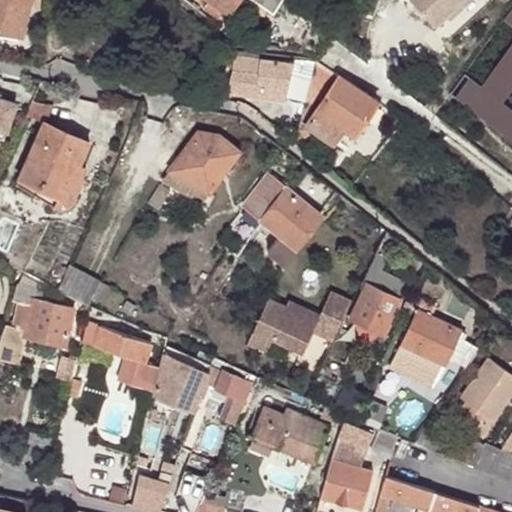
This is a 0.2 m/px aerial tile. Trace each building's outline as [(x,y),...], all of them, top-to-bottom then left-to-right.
[(0,0),(0,31),(22,36),(29,0),(0,0)] [(294,2),(292,0),(204,0),(206,1),(201,9),(217,20),(222,11),(227,14),(235,0),(259,0),(275,10),(258,35),(281,38),(280,48),(317,52),(325,32),(294,2)] [(409,0),(434,25),(460,0),(409,0)] [(467,75),(451,98),(511,140),(511,108),(504,103),(511,90),(511,6),(502,21),(511,27),(511,40),(481,85),(467,75)] [(233,65),(230,77),(228,83),(227,89),(286,95),(292,61),(234,54),(233,65)] [(377,101),(314,59),(308,88),(318,93),(323,96),(304,125),(331,143),(341,128),(353,136),(377,101)] [(318,93),(308,88),(305,101),(311,104),(318,93)] [(0,97),(0,129),(5,131),(14,102),(0,97)] [(43,104),(30,100),(24,114),(43,122),(52,104),(43,104)] [(89,141),(43,122),(18,178),(57,196),(54,201),(53,205),(59,206),(64,206),(68,204),(71,201),(74,195),(74,189),(72,185),(69,182),(65,179),(71,166),(76,169),(89,141)] [(300,126),(296,144),(310,154),(314,142),(300,126)] [(197,130),(169,168),(205,195),(239,150),(217,133),(197,130)] [(83,172),(76,169),(71,166),(65,179),(69,182),(72,185),(74,189),(83,172)] [(205,195),(169,168),(161,178),(189,198),(192,194),(201,201),(205,195)] [(245,202),(242,205),(280,234),(266,252),(282,264),(320,215),(268,174),(245,202)] [(57,196),(18,178),(15,183),(54,201),(57,196)] [(167,189),(158,183),(144,200),(154,207),(167,189)] [(373,254),(358,287),(363,290),(350,317),(382,332),(405,284),(378,271),(384,259),(373,254)] [(67,264),(56,290),(88,308),(99,280),(67,264)] [(16,284),(0,335),(0,358),(18,364),(26,336),(66,345),(75,308),(43,301),(46,294),(33,291),(16,284)] [(332,341),(350,303),(330,294),(319,317),(304,310),(301,316),(284,308),(269,301),(249,344),(268,353),(273,342),(304,356),(315,333),(332,341)] [(410,295),(407,304),(415,309),(419,300),(410,295)] [(433,306),(419,300),(415,309),(388,366),(432,387),(447,357),(460,330),(460,329),(429,314),(433,306)] [(287,302),(284,308),(301,316),(304,310),(287,302)] [(85,321),(80,340),(123,354),(115,378),(140,386),(148,362),(145,361),(151,342),(85,321)] [(463,367),(477,347),(464,338),(466,334),(460,330),(447,357),(463,367)] [(152,390),(150,394),(192,412),(192,410),(203,383),(211,364),(163,344),(158,365),(152,390)] [(255,374),(214,357),(211,364),(203,383),(244,400),(255,374)] [(487,415),(492,419),(511,391),(511,373),(489,357),(460,397),(465,400),(453,416),(475,430),(487,415)] [(55,375),(70,379),(75,361),(59,358),(55,375)] [(148,362),(140,386),(152,390),(158,365),(148,362)] [(81,381),(72,379),(68,395),(77,397),(81,381)] [(387,406),(370,400),(364,414),(380,421),(387,406)] [(304,424),(283,415),(260,406),(249,435),(245,432),(243,436),(251,439),(271,447),(317,465),(319,462),(314,461),(329,426),(306,417),(304,424)] [(286,408),(283,415),(304,424),(306,417),(286,408)] [(355,418),(347,414),(337,436),(367,448),(376,427),(355,418)] [(482,435),(492,419),(487,415),(475,430),(482,435)] [(80,421),(65,417),(59,441),(74,445),(80,421)] [(397,435),(381,429),(372,450),(390,457),(397,435)] [(421,429),(411,442),(444,455),(448,446),(451,440),(421,429)] [(51,437),(29,431),(22,455),(44,462),(51,437)] [(390,457),(385,475),(432,490),(479,505),(499,511),(511,511),(511,481),(479,469),(473,466),(455,459),(444,455),(411,442),(397,435),(390,457)] [(459,450),(455,459),(473,466),(483,446),(464,438),(459,450)] [(271,447),(251,439),(248,448),(267,456),(271,447)] [(501,450),(511,454),(511,443),(507,440),(501,450)] [(473,466),(479,469),(495,447),(485,443),(483,446),(473,466)] [(448,446),(444,455),(455,459),(459,450),(448,446)] [(479,469),(511,481),(511,454),(501,450),(495,447),(479,469)] [(331,459),(320,497),(362,508),(372,470),(331,459)] [(201,500),(210,481),(184,469),(174,493),(200,504),(201,500)] [(130,505),(159,511),(169,482),(138,473),(130,505)] [(385,475),(374,511),(386,511),(388,508),(385,508),(388,498),(417,507),(415,511),(426,511),(432,490),(385,475)] [(476,511),(479,505),(432,490),(426,511),(476,511)] [(0,493),(0,511),(22,511),(25,499),(4,495),(1,508),(0,507),(0,497),(1,494),(0,493)] [(200,504),(196,511),(224,511),(226,505),(201,500),(200,504)]
